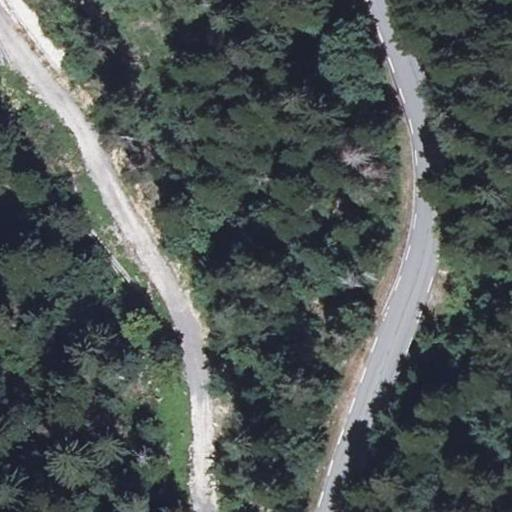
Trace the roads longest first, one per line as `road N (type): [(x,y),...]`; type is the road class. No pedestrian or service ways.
road 1 (track): [(212,511),(205,405),(138,202),(76,112),(0,27)]
road 2 (secondary): [(330,511),(424,279),(440,218),(437,136),(390,0)]
